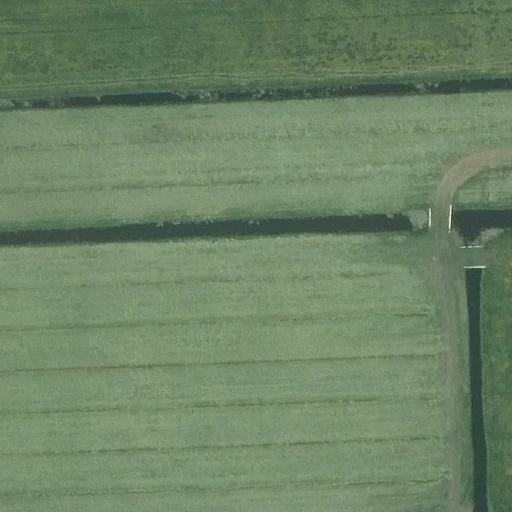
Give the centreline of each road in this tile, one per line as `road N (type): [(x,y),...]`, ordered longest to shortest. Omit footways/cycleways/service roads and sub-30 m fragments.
road 1 (track): [(444,235),(457,471),(452,511)]
road 2 (track): [(444,235),(443,196),(458,171),(511,155)]
